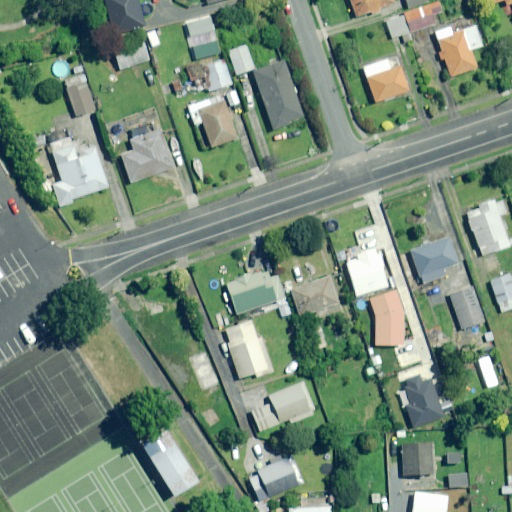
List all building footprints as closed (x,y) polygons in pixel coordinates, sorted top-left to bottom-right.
[(122,6),(120,0),(101,0),(104,11),(122,6)] [(350,0),(357,18),(371,13),(372,16),(382,12),(381,10),(396,5),(394,0),(350,0)] [(405,16),(410,33),(414,32),(434,26),(431,15),(443,11),(441,2),(406,13),(407,16),(405,16)] [(442,51),(438,53),(441,62),(445,61),(450,77),(477,69),(471,50),(484,46),(477,25),(452,33),(451,28),(436,33),(442,51)] [(150,60),(143,42),(114,53),(121,71),(150,60)] [(255,69),(247,45),(229,51),(237,75),(255,69)] [(401,66),(398,56),(364,67),(376,103),(410,91),(401,66)] [(232,85),(224,60),(200,67),(209,92),(232,85)] [(305,120),(285,61),(254,72),(274,130),(305,120)] [(96,111),(85,75),(65,82),(76,117),(96,111)] [(241,103),(236,91),(226,95),(231,107),(241,103)] [(239,138),(222,94),(190,106),(188,100),(180,103),(186,118),(192,116),(205,151),(213,148),(239,138)] [(126,129),(123,121),(108,125),(111,134),(126,129)] [(171,170),(158,131),(130,140),(134,150),(121,155),(131,184),(171,170)] [(45,134),(31,137),(33,149),(48,147),(45,134)] [(76,153),(70,136),(50,143),(69,201),(109,187),(95,147),(82,151),(76,153)] [(469,220),(468,221),(473,235),(474,234),(483,257),(511,246),(500,216),(508,213),(503,200),(494,204),(492,201),(479,206),(480,209),(467,214),(469,220)] [(438,279),(446,277),(444,270),(458,265),(449,238),(403,254),(411,275),(419,272),(423,285),(428,283),(430,290),(440,287),(437,280),(438,279)] [(387,289),(399,285),(393,270),(386,272),(377,248),(359,255),(360,258),(346,263),(359,299),(377,293),(380,301),(390,297),(387,289)] [(226,283),(236,315),(277,301),(282,318),(292,315),(281,282),(276,267),(226,283)] [(315,313),(316,315),(325,312),(324,309),(340,303),(329,274),(290,289),(301,318),(315,313)] [(502,313),(511,309),(511,283),(509,275),(491,281),(502,313)] [(473,288),(450,295),(463,332),(485,324),(473,288)] [(410,307),(406,295),(390,300),(394,312),(389,314),(398,343),(428,334),(418,304),(410,307)] [(197,337),(184,305),(173,310),(173,308),(163,312),(164,314),(154,317),(168,350),(197,337)] [(252,322),(226,331),(229,342),(228,343),(240,379),(257,374),(258,377),(273,372),(262,337),(258,339),(252,322)] [(326,346),(321,331),(308,336),(313,350),(326,346)] [(221,382),(209,352),(195,358),(198,365),(193,367),(200,384),(205,382),(207,388),(221,382)] [(316,414),(304,383),(269,396),(273,405),(252,413),(260,432),(290,420),(291,424),(316,414)] [(151,421),(125,437),(165,502),(191,486),(151,421)] [(436,475),(434,442),(403,444),(404,476),(436,475)] [(463,463),(463,453),(448,453),(449,464),(463,463)] [(303,484),(292,456),(257,470),(259,475),(250,479),(260,502),(303,484)] [(437,495),(436,481),(418,483),(419,496),(437,495)] [(390,511),(391,493),(373,492),(373,503),(381,504),(380,511),(390,511)]
